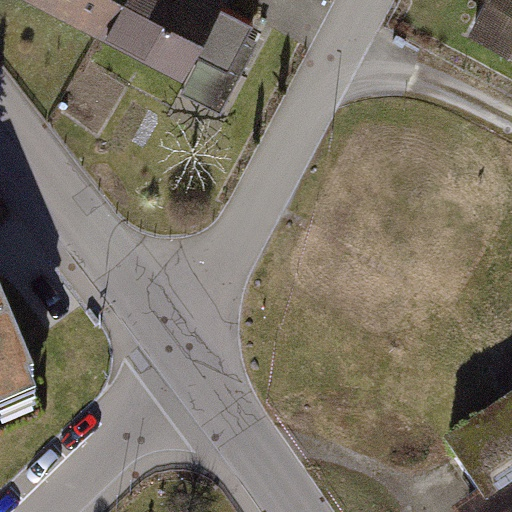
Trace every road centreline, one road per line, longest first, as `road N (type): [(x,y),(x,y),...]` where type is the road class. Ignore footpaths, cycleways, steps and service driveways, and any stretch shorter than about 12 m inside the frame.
road 1 (residential): [(183,367),(371,0)]
road 2 (residential): [(0,116),(183,367)]
road 3 (residential): [(51,511),(148,419),(183,367)]
road 4 (residential): [(183,367),(280,511)]
